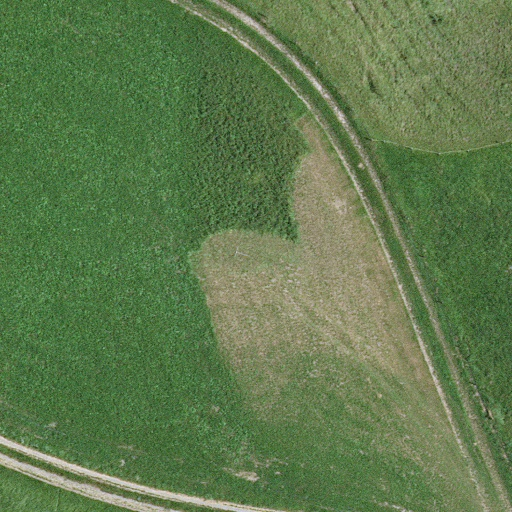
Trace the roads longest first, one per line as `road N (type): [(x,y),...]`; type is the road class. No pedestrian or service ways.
road 1 (track): [(200,0),(250,29),(326,108),(360,166),(510,511)]
road 2 (track): [(0,449),(74,477),(216,511)]
